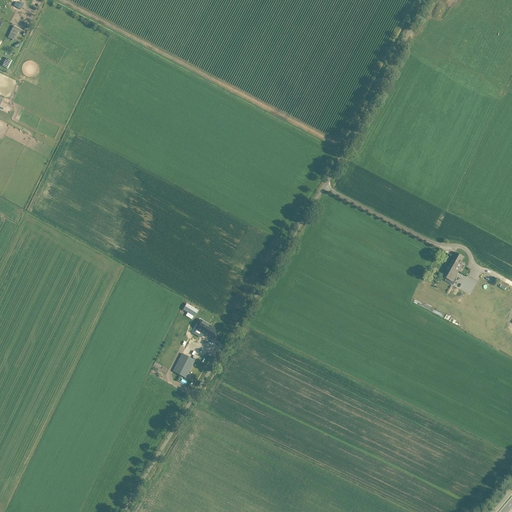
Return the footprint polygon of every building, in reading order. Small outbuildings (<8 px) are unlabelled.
[(20,4),(16,2),(13,7),(21,11),(23,6),(20,4)] [(14,26),(8,37),(14,40),(19,29),(14,26)] [(7,58),(2,66),(8,69),(12,61),(7,58)] [(456,252),(443,276),(453,282),(464,261),(462,260),(464,257),(456,252)] [(480,333),(495,340),(509,309),(511,311),(511,310),(511,288),(503,284),(480,333)] [(187,304),(183,310),(188,312),(186,316),(192,319),(194,316),(198,310),(187,304)] [(196,329),(194,333),(198,336),(201,338),(204,334),(207,337),(208,335),(214,339),(218,332),(212,328),(213,327),(200,319),(197,324),(198,324),(195,328),(196,329)] [(182,354),(173,372),(186,378),(195,360),(182,354)]
